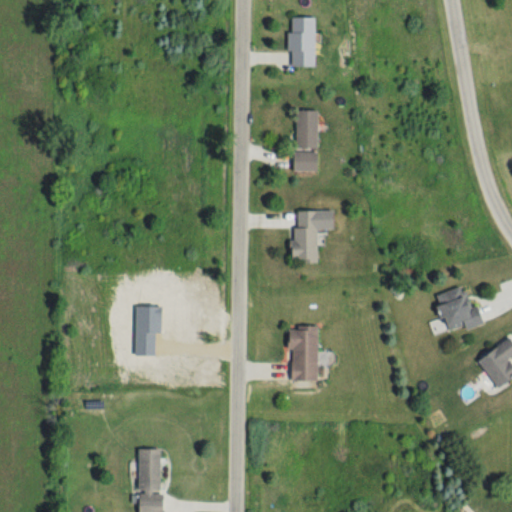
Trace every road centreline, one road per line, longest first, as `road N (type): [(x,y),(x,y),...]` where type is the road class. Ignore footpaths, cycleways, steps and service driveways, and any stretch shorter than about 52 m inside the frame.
road 1 (residential): [(223,511),(231,0)]
road 2 (residential): [(511,239),(477,159),(448,0)]
